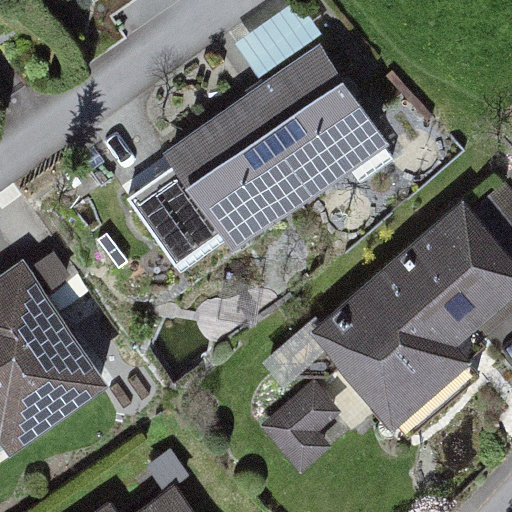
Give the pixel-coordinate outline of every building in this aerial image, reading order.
[(287,0),(236,29),(256,65),(323,27),(308,0),(287,0)] [(391,128),(321,32),(164,145),(234,241),(391,128)] [(511,278),(511,239),(465,189),(318,327),(405,420),(471,357),(451,336),(511,278)] [(116,377),(22,252),(0,268),(0,438),(19,425),(31,441),(116,377)] [(343,404),(316,375),(262,423),(302,467),(333,439),(320,425),(343,404)] [(202,511),(175,475),(126,511),(112,492),(84,511),(202,511)]
